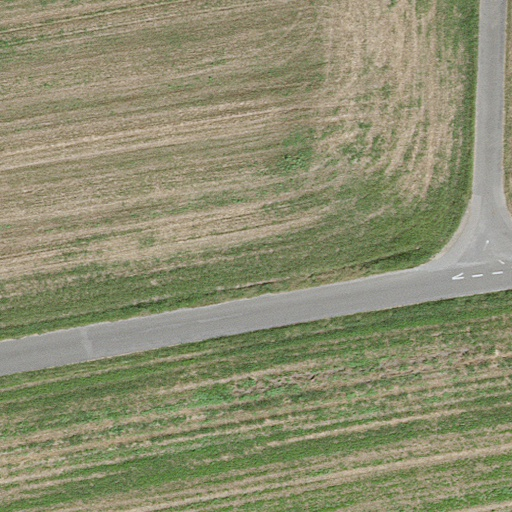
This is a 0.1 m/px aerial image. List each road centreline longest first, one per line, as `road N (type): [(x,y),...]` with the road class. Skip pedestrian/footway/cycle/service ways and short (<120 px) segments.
road 1 (residential): [(0,355),(486,264)]
road 2 (residential): [(491,0),(486,264)]
